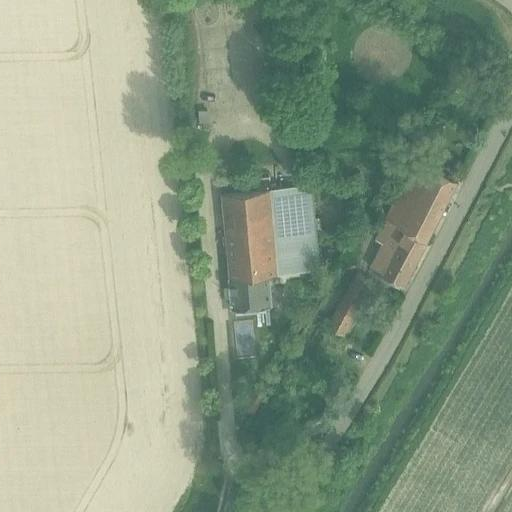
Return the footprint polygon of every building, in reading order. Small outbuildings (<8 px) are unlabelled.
[(383,244),(371,268),(382,273),(381,275),(404,288),(457,181),(416,160),(387,219),(388,219),(376,240),(383,244)] [(221,177),(227,247),(316,239),(311,184),(244,190),(242,175),(221,177)] [(371,180),(358,188),(364,197),(376,189),(371,180)] [(227,247),(233,309),(271,306),(268,275),(319,270),(316,239),(227,247)] [(351,250),(343,265),(351,269),(356,266),(360,260),(358,254),(351,250)] [(344,336),(373,283),(358,273),(328,327),(344,336)] [(254,386),(242,406),(253,412),(265,393),(254,386)]
